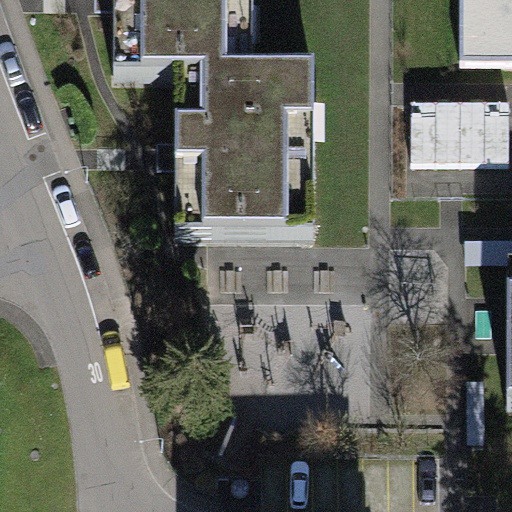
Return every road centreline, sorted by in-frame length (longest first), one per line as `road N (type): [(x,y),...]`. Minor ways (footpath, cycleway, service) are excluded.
road 1 (residential): [(39,238),(109,444),(117,511)]
road 2 (residential): [(0,123),(39,238)]
